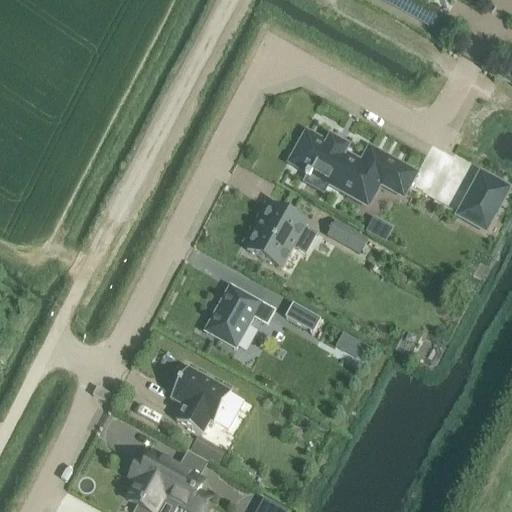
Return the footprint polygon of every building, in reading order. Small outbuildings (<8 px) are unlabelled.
[(355,202),(368,180),(403,199),(409,189),(415,177),(369,151),(361,166),(344,156),(346,152),(343,150),(344,148),(342,147),(341,149),(334,145),(335,143),(334,142),(330,149),(308,137),(304,145),(302,144),(301,146),(303,147),(297,157),(295,156),(294,157),(296,159),(291,167),(307,175),(305,178),(308,180),(306,185),(322,194),(327,186),(355,202)] [(457,218),(485,234),(509,192),(481,176),(457,218)] [(272,208),(247,253),(276,270),(281,273),(293,252),(305,231),(307,228),(272,208)] [(387,244),(395,229),(375,219),(367,234),(387,244)] [(335,224),(327,239),(359,257),(367,242),(357,237),(335,224)] [(227,294),(205,335),(236,353),(254,321),(267,328),(274,315),(230,290),(227,294)] [(292,307),(285,320),(313,336),(320,322),(292,307)] [(343,335),(335,349),(346,355),(354,341),(343,335)] [(187,372),(170,402),(184,410),(176,424),(202,439),(210,424),(214,426),(214,425),(228,433),(244,405),(230,397),(231,396),(187,372)] [(109,397),(96,390),(92,398),(105,405),(109,397)] [(197,441),(189,454),(203,462),(210,448),(197,441)] [(134,464),(125,481),(136,487),(127,503),(138,508),(135,511),(175,511),(178,507),(187,511),(191,511),(200,496),(207,485),(152,455),(144,470),(134,464)]
